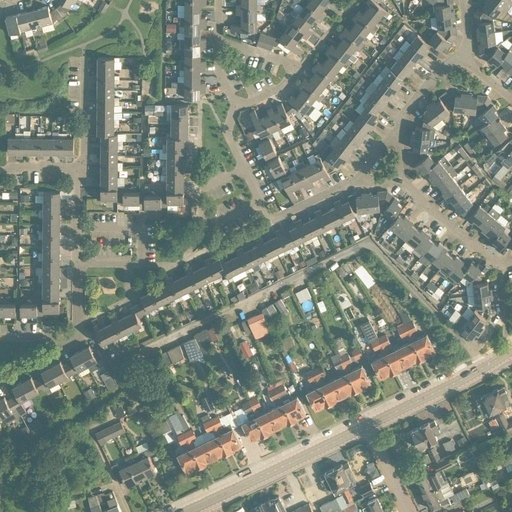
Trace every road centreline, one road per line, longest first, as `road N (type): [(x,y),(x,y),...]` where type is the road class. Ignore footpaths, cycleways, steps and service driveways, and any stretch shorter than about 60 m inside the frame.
road 1 (tertiary): [(211,500),(365,427)]
road 2 (residential): [(504,272),(373,163)]
road 3 (tertiary): [(365,427),(511,350)]
road 4 (residential): [(231,106),(288,79),(288,68),(220,40)]
road 5 (residential): [(373,163),(356,181),(279,218),(267,218),(257,201)]
road 6 (residential): [(373,163),(400,116),(458,63)]
